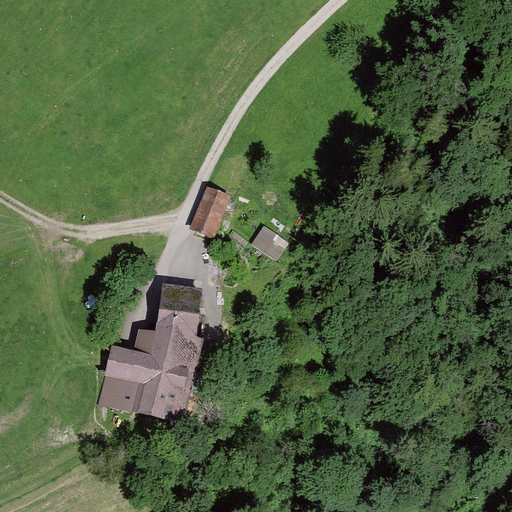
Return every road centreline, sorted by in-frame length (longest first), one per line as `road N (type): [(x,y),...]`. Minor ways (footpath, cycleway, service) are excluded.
road 1 (unclassified): [(175,215),(265,67),(334,0)]
road 2 (track): [(0,191),(44,220),(93,230),(175,215)]
